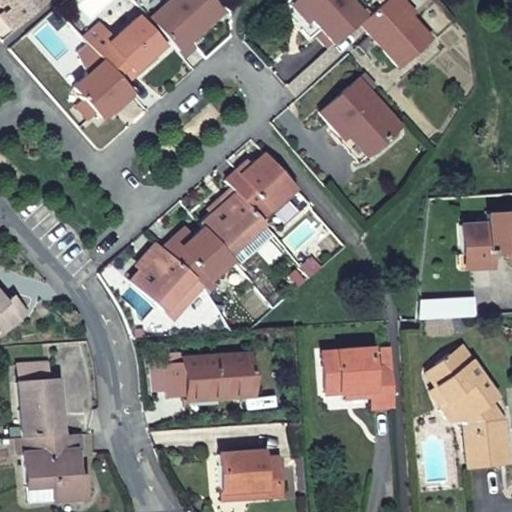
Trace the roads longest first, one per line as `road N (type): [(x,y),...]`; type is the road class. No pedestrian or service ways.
road 1 (residential): [(90,163),(236,49),(280,94),(138,219)]
road 2 (residential): [(158,511),(119,412),(98,311),(63,274)]
